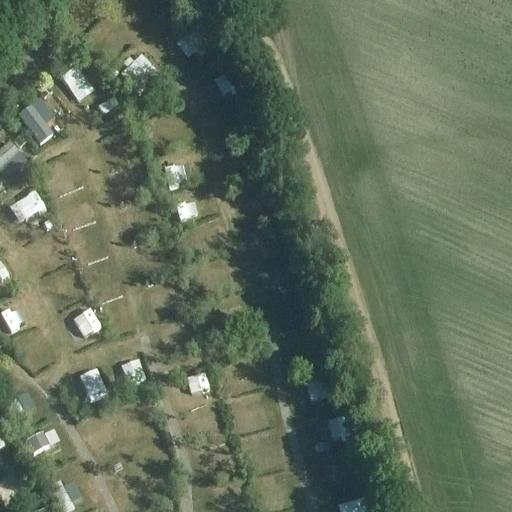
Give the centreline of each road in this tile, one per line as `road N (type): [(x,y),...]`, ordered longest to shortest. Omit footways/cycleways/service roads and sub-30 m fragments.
road 1 (track): [(226,0),(254,32),(267,63),(412,511)]
road 2 (track): [(108,0),(176,65),(271,333)]
road 3 (track): [(32,44),(68,107),(143,339)]
road 4 (track): [(0,226),(63,346),(65,373),(48,397)]
